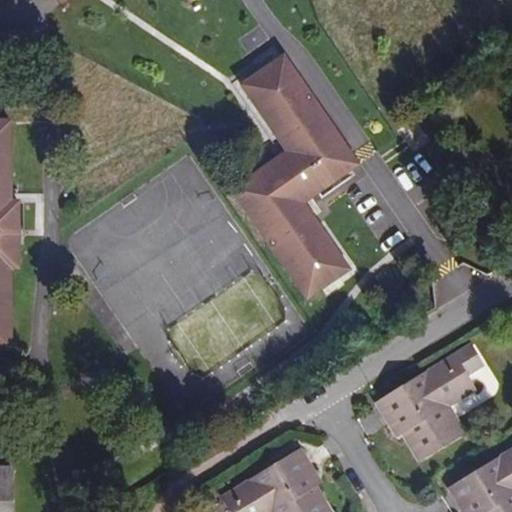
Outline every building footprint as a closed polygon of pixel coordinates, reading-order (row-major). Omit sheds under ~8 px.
[(307,298),(347,269),(308,212),(295,220),(289,212),(301,203),(355,166),(341,146),(342,145),(282,58),(241,86),(281,144),(290,138),(295,147),(232,190),(307,298)] [(0,344),(9,345),(10,268),(17,268),(18,203),(10,203),(3,203),(3,193),(10,193),(10,122),(0,122),(0,344)] [(290,138),(281,144),(287,152),(295,147),(290,138)] [(295,220),(308,212),(301,203),(289,212),(295,220)] [(400,389),(375,405),(390,429),(396,426),(401,435),(418,462),(463,434),(447,407),(473,391),(465,376),(481,366),(470,347),(420,377),(423,381),(403,394),(400,389)] [(396,426),(391,429),(396,438),(401,435),(396,426)] [(330,511),(315,488),(310,479),(315,475),(301,451),(276,466),(279,471),(259,483),(256,478),(239,487),(245,497),(229,507),(231,511),(330,511)] [(468,511),(469,511),(511,511),(511,455),(510,452),(494,462),(497,467),(477,480),(474,475),(449,491),(462,511),(468,511)] [(474,475),(477,480),(497,467),(494,462),(474,475)] [(256,478),(259,483),(279,471),(276,466),(256,478)] [(0,511),(11,511),(11,470),(0,470),(0,511)] [(315,475),(310,479),(315,488),(321,484),(315,475)] [(229,507),(245,497),(239,487),(223,497),(229,507)]
